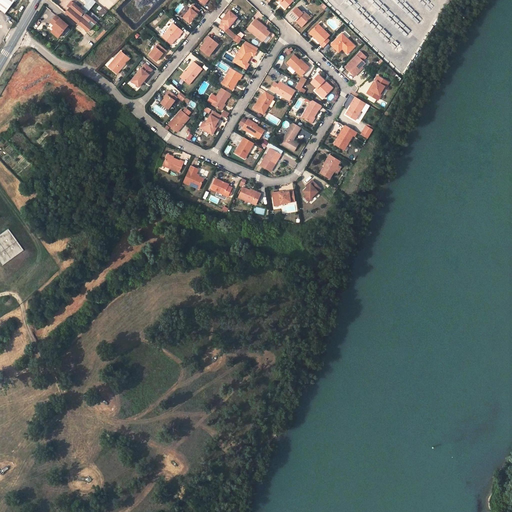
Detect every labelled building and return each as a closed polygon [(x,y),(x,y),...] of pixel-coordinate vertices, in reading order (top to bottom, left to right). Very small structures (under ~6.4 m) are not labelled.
[(0,0),(0,7),(6,12),(15,0),(0,0)] [(83,0),(86,3),(83,6),(89,11),(96,2),(93,0),(83,0)] [(78,21),(87,12),(74,3),(70,6),(71,7),(65,12),(78,21)] [(184,17),(190,23),(200,10),(194,5),(184,17)] [(103,6),(99,11),(104,15),(109,10),(103,6)] [(297,8),(290,15),(296,21),(298,20),(304,26),(311,18),(305,12),(303,14),(297,8)] [(90,15),(98,20),(102,17),(92,11),(90,15)] [(225,32),(238,17),(230,11),(222,20),(224,22),(219,27),(225,32)] [(87,12),(78,21),(89,30),(93,26),(88,22),(91,19),(96,23),(98,20),(90,15),(87,12)] [(56,15),(51,23),(56,27),(54,29),(61,35),(69,25),(56,15)] [(256,19),(248,29),(263,42),(270,33),(266,30),(259,24),(260,23),(256,19)] [(56,27),(51,23),(49,25),(51,27),(48,29),(52,32),(59,38),(61,35),(54,29),(56,27)] [(174,23),(163,36),(172,44),(180,34),(181,34),(183,31),(174,23)] [(311,32),(316,36),(315,38),(321,44),(321,45),(324,48),(330,42),(327,39),(330,36),(318,25),(311,32)] [(342,34),(331,45),(334,48),(338,45),(342,49),(348,54),(355,47),(342,34)] [(206,42),(200,48),(209,56),(219,44),(210,37),(206,42)] [(149,54),(157,61),(163,53),(164,53),(167,50),(159,43),(149,54)] [(257,52),(244,44),(236,57),(238,58),(235,62),(244,68),(247,63),(248,63),(247,62),(248,60),(249,60),(252,55),(254,56),(257,52)] [(338,45),(334,48),(339,53),(342,49),(338,45)] [(127,62),(130,58),(122,51),(109,66),(117,73),(121,68),(120,67),(126,61),(127,62)] [(357,56),(346,68),(355,77),(358,74),(357,73),(362,67),(365,64),(363,61),(366,58),(361,52),(357,56)] [(294,56),(287,63),(301,76),(309,68),(305,64),(304,64),(300,61),(294,56)] [(189,84),(202,69),(194,61),(191,65),(186,71),(181,77),(189,84)] [(220,62),(217,67),(226,72),(229,67),(220,62)] [(146,63),(132,80),(139,86),(149,74),(149,73),(152,69),(146,63)] [(231,68),(222,83),(232,89),(235,84),(236,84),(239,79),(240,80),(242,76),(231,68)] [(302,88),(307,79),(301,76),(295,89),(304,94),(306,90),(302,88)] [(324,81),(318,76),(311,83),(317,89),(316,90),(324,97),(331,90),(323,83),(324,81)] [(370,90),(367,94),(378,101),(381,96),(380,96),(385,87),(386,88),(389,84),(378,77),(375,82),(376,82),(371,90),(370,90)] [(324,81),(323,83),(331,90),(332,89),(324,81)] [(128,84),(137,90),(139,88),(130,82),(128,84)] [(278,85),(275,83),(270,90),(289,101),(295,91),(288,87),(287,88),(279,83),(278,85)] [(231,94),(222,88),(212,104),(221,110),(225,104),(228,97),(229,98),(231,94)] [(161,103),(169,108),(177,97),(169,90),(166,94),(167,94),(161,103)] [(316,90),(315,91),(323,98),(324,97),(316,90)] [(274,97),(265,91),(263,96),(260,101),(258,101),(254,108),(264,114),(274,97)] [(354,102),(346,115),(355,121),(366,104),(355,98),(353,101),(354,102)] [(319,110),(322,106),(312,100),(301,118),(311,124),(314,118),(319,110)] [(181,110),(169,124),(177,132),(189,117),(181,110)] [(206,123),(202,128),(212,134),(216,128),(214,127),(216,124),(221,115),(213,110),(206,123)] [(248,119),(242,128),(259,139),(264,130),(252,123),(253,122),(248,119)] [(300,128),(293,123),(281,143),(294,152),(298,144),(293,141),(292,140),(292,139),(293,140),(300,128)] [(361,134),(368,138),(373,129),(367,125),(361,134)] [(357,133),(345,126),(334,144),(342,150),(347,142),(348,143),(353,136),(354,137),(357,133)] [(254,144),(244,138),(242,141),(243,142),(239,148),(238,148),(235,153),(244,159),(254,144)] [(260,166),(269,171),(277,158),(278,158),(281,155),(270,149),(260,166)] [(173,157),(167,154),(162,165),(179,172),(184,161),(180,160),(179,160),(173,157)] [(324,166),(320,174),(329,179),(334,172),(337,174),(341,168),(338,166),(340,162),(329,156),(327,159),(328,160),(324,166)] [(277,158),(269,171),(270,172),(278,158),(277,158)] [(197,168),(191,165),(183,182),(192,186),(192,184),(199,187),(203,178),(198,176),(194,174),(197,168)] [(228,184),(215,178),(210,189),(227,196),(232,187),(228,186),(228,184)] [(303,197),(307,201),(320,189),(312,181),(309,184),(310,185),(307,188),(303,192),(306,195),(303,197)] [(249,190),(242,187),(238,197),(255,205),(260,194),(257,192),(256,193),(249,190)] [(279,192),(272,193),(273,204),(280,203),(280,204),(294,202),(293,191),(289,192),(279,194),(279,192)] [(0,257),(18,243),(8,230),(0,236),(0,257)] [(18,243),(0,257),(0,259),(4,266),(24,251),(18,243)]
